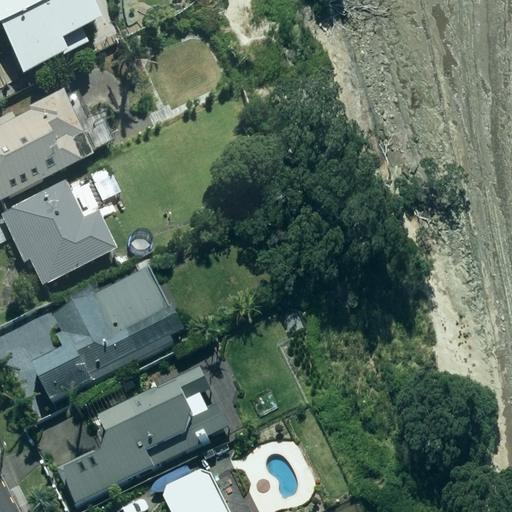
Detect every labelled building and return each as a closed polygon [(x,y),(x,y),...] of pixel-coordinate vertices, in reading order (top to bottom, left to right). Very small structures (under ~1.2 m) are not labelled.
[(0,0),(0,37),(21,83),(66,63),(59,48),(97,30),(82,0),(0,0)] [(0,127),(0,207),(91,166),(87,158),(113,147),(101,122),(92,126),(76,92),(0,127)] [(0,224),(9,242),(37,296),(114,256),(95,218),(80,225),(62,191),(0,224)] [(154,271),(100,300),(94,291),(67,305),(72,313),(52,324),(68,355),(33,374),(54,413),(175,347),(173,344),(188,336),(154,271)] [(66,482),(76,508),(157,471),(150,457),(192,438),(196,447),(229,432),(202,375),(174,387),(177,394),(161,402),(159,396),(99,424),(110,449),(96,456),(101,466),(66,482)] [(167,496),(171,511),(227,511),(207,474),(167,496)]
